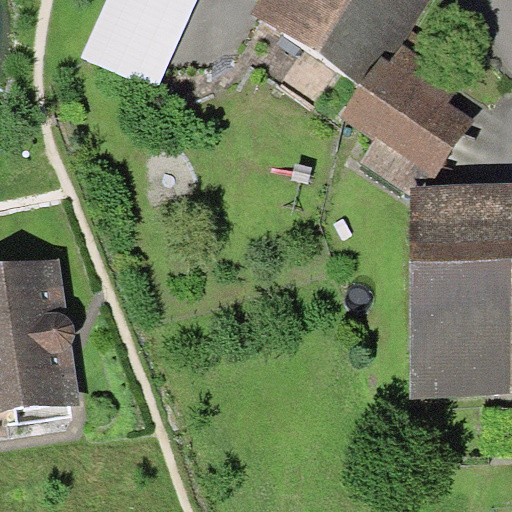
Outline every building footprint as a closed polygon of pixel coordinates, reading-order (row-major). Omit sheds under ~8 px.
[(106,0),(81,56),(158,91),(199,0),(106,0)] [(260,0),(252,12),(361,84),(381,53),(393,61),(408,38),(432,0),(260,0)] [(361,84),(340,115),(435,177),(474,118),(452,104),(469,78),(408,38),(393,61),(381,53),(361,84)] [(511,183),(410,185),(410,399),(511,394),(511,183)] [(59,257),(0,265),(0,414),(80,403),(59,257)]
